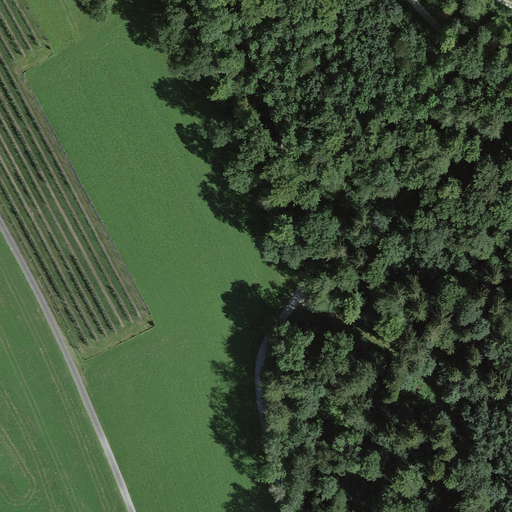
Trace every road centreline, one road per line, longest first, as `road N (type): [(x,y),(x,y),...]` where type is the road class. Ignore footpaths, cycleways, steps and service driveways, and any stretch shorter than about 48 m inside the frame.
road 1 (track): [(235,0),(265,105),(304,199),(307,275),(263,364),(264,425),(286,511)]
road 2 (unclassified): [(0,197),(82,367),(137,511)]
road 3 (track): [(299,299),(363,323),(511,472)]
road 4 (track): [(412,0),(511,95)]
